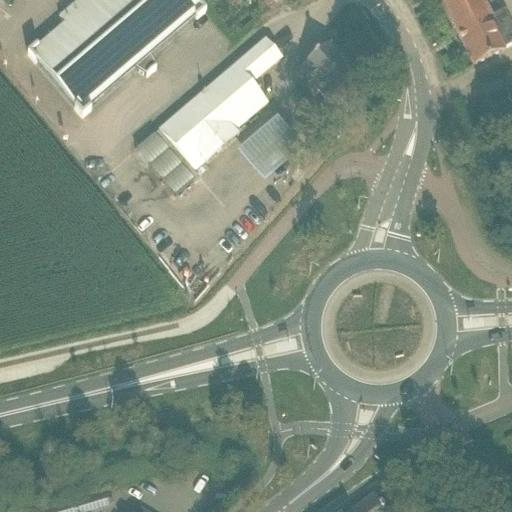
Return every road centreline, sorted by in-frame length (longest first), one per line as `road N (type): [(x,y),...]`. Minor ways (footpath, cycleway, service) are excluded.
road 1 (unclassified): [(399,176),(358,168),(337,174),(199,318),(0,368)]
road 2 (primary): [(311,317),(201,353),(150,380)]
road 3 (primary): [(150,380),(320,362)]
road 4 (unclassified): [(511,282),(488,277),(469,259),(450,201),(399,176)]
road 5 (primary): [(0,416),(150,380)]
road 6 (unclassified): [(418,383),(442,435),(511,405)]
